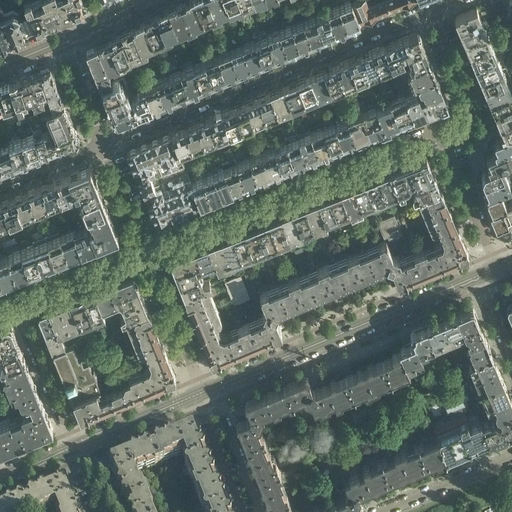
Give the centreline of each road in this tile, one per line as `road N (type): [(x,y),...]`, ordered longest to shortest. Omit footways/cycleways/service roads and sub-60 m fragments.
road 1 (residential): [(103,146),(430,10)]
road 2 (residential): [(142,245),(438,130)]
road 3 (tertiary): [(480,275),(201,393)]
road 4 (residential): [(15,298),(77,446)]
road 5 (residential): [(201,393),(142,245)]
road 6 (residential): [(496,268),(438,130)]
road 7 (residential): [(438,130),(470,108),(430,10)]
road 8 (residential): [(383,511),(511,456)]
road 9 (residential): [(15,298),(142,245)]
road 10 (residential): [(263,511),(216,401),(201,393)]
road 11 (tertiary): [(201,393),(77,446)]
road 12 (residential): [(201,393),(196,410),(239,511)]
